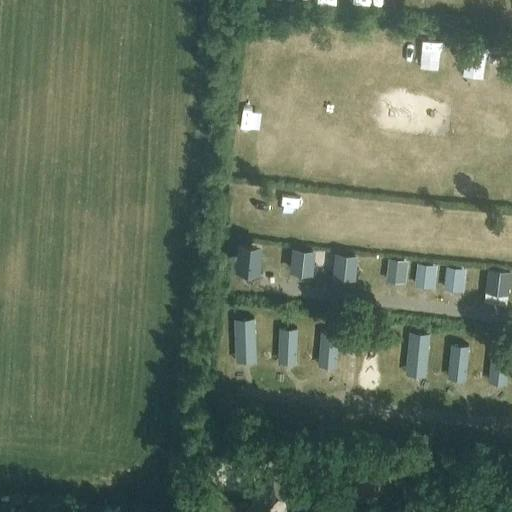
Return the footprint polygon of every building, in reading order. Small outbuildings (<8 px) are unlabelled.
[(270,57),(287,50),(277,26),(260,32),(270,57)] [(390,35),(390,65),(408,65),(408,35),(390,35)] [(428,75),(447,77),(452,40),(433,37),(428,75)] [(256,173),(271,156),(260,145),(244,163),(256,173)] [(363,185),(374,185),(375,161),(364,161),(363,185)] [(434,195),(436,165),(423,164),(420,194),(434,195)] [(353,183),(353,166),(335,166),(336,184),(353,183)] [(401,192),(402,171),(383,170),(382,191),(401,192)] [(483,202),(482,186),(462,188),(463,203),(483,202)] [(241,189),(242,210),(265,209),(264,188),(241,189)] [(286,194),(287,215),(306,214),(304,193),(286,194)] [(502,206),(511,205),(511,193),(502,194),(502,206)] [(501,244),(502,218),(487,218),(487,243),(501,244)] [(260,245),(239,243),(237,265),(245,265),(245,260),(258,261),(260,245)] [(311,269),(312,248),(291,247),(290,268),(311,269)] [(355,271),(356,250),(335,249),(334,270),(355,271)] [(405,283),(407,262),(385,260),(384,282),(405,283)] [(436,287),(438,266),(416,265),(415,286),(436,287)] [(465,289),(466,268),(445,267),(444,288),(465,289)] [(506,305),(509,272),(488,270),(485,303),(506,305)] [(256,318),(235,319),(236,359),(257,359),(256,318)] [(298,329),(280,328),(278,361),(296,362),(298,329)] [(339,332),(321,331),(318,364),(336,365),(339,332)] [(432,335),(411,332),(405,373),(426,376),(432,335)] [(471,346),(452,343),(448,377),(467,380),(471,346)] [(511,356),(511,349),(492,347),(488,383),(509,385),(511,356)] [(248,455),(218,485),(235,502),(265,472),(248,455)] [(357,497),(387,487),(379,457),(348,466),(357,497)] [(282,511),(293,501),(271,480),(251,500),(254,503),(245,511),(282,511)] [(434,511),(462,511),(468,510),(455,480),(426,494),(434,511)]
